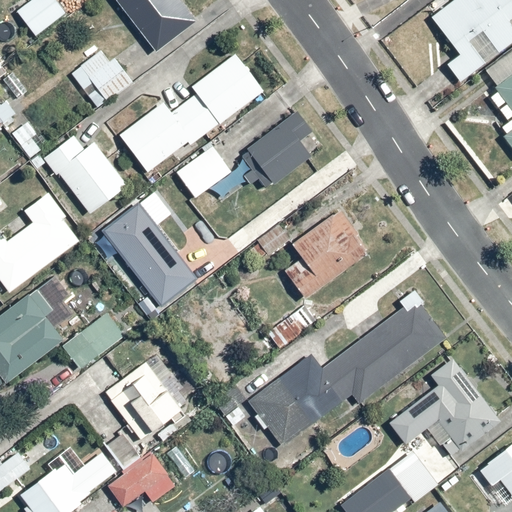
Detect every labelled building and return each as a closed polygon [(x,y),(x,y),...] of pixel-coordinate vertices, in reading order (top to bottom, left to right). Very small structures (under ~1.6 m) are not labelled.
[(65,12),(55,0),(30,0),(16,12),(35,36),(65,12)] [(193,21),(176,0),(115,0),(155,51),(193,21)] [(511,17),(511,0),(451,0),(429,17),(458,55),(445,64),(459,82),(511,41),(511,27),(507,21),(511,17)] [(511,50),(484,70),(495,85),(485,92),(506,122),(497,129),(511,150),(511,50)] [(108,62),(100,51),(70,74),(97,108),(132,82),(113,58),(108,62)] [(188,147),(218,124),(262,90),(233,54),(190,88),(196,96),(172,114),(162,101),(118,135),(147,173),(185,143),(188,147)] [(310,158),(299,144),(312,135),(296,113),(280,124),(245,150),(271,186),(310,158)] [(37,134),(25,118),(8,131),(30,158),(40,150),(31,138),(37,134)] [(86,149),(73,133),(44,157),(90,214),(126,185),(92,143),(86,149)] [(230,171),(211,144),(174,171),(194,198),(210,186),(219,198),(245,179),(236,167),(230,171)] [(64,216),(46,193),(23,210),(32,222),(6,242),(0,233),(0,281),(8,292),(78,240),(62,218),(64,216)] [(194,278),(153,226),(166,216),(150,194),(136,205),(102,231),(159,305),(194,278)] [(368,252),(338,211),(291,245),(301,259),(283,271),(303,299),(368,252)] [(255,262),(266,254),(267,256),(288,240),(277,225),(263,235),(255,241),(256,242),(246,250),(255,262)] [(61,340),(51,327),(70,313),(62,302),(66,299),(50,277),(0,315),(0,379),(3,384),(61,340)] [(411,289),(396,300),(403,308),(320,370),(309,356),(247,402),(281,448),(352,394),(359,403),(444,340),(447,338),(411,289)] [(317,320),(305,303),(267,330),(278,347),(317,320)] [(123,335),(105,312),(61,347),(78,370),(123,335)] [(414,458),(359,498),(369,511),(379,511),(389,505),(393,511),(422,489),(425,493),(449,475),(446,472),(459,462),(453,455),(498,421),(451,359),(431,374),(439,384),(388,422),(404,444),(414,458)] [(182,409),(145,361),(104,393),(141,441),(150,434),(182,409)] [(140,455),(122,431),(103,444),(122,469),(140,455)] [(511,500),(511,442),(477,469),(490,485),(505,506),(511,500)] [(0,491),(32,466),(22,454),(21,455),(17,451),(1,464),(0,462),(0,491)] [(174,486),(150,453),(106,484),(122,507),(144,491),(152,502),(174,486)] [(63,459),(37,480),(17,496),(30,511),(65,511),(114,473),(102,458),(90,468),(94,474),(86,480),(78,470),(74,473),(63,459)] [(447,511),(438,500),(422,511),(447,511)]
